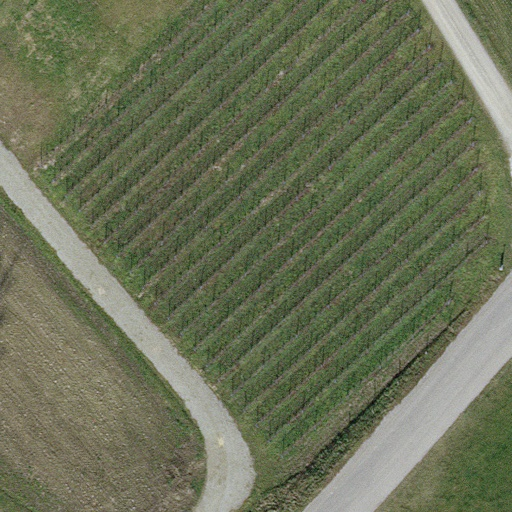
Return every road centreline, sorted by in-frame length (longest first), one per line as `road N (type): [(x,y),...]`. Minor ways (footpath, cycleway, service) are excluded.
road 1 (track): [(0,161),(214,413),(236,466),(219,511)]
road 2 (tertiary): [(338,511),(511,314)]
road 3 (track): [(441,0),(511,97)]
